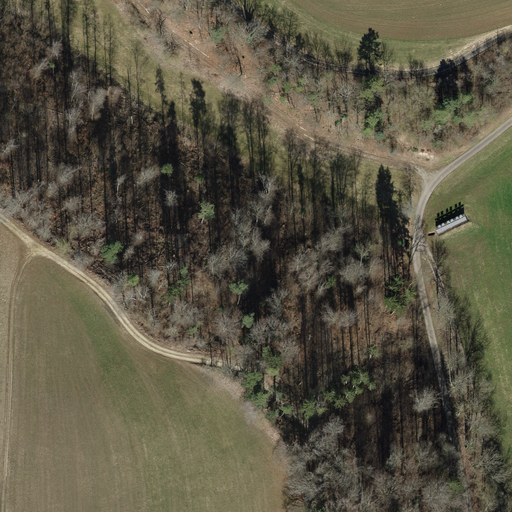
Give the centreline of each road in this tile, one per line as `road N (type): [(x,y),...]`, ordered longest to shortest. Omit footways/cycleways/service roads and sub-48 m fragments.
road 1 (track): [(374,511),(329,444),(261,377),(159,348),(89,281),(0,217)]
road 2 (unclassified): [(471,511),(422,292),(418,239),(433,178),(511,122)]
road 3 (track): [(433,178),(318,140),(139,0)]
road 4 (track): [(511,31),(428,70),(366,71),(305,57),(229,0)]
road 5 (track): [(502,511),(438,272),(418,239)]
road 6 (track): [(41,250),(13,296),(2,511)]
